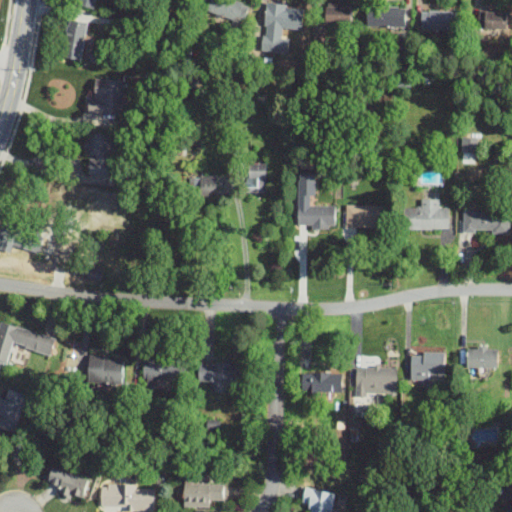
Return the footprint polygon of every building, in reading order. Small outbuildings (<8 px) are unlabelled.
[(95,0),(76,0),(75,4),(93,9),(95,0)] [(241,25),(249,7),(233,0),(211,0),(207,10),(241,25)] [(304,6),(266,5),(264,52),(288,53),(288,39),(283,39),(283,28),(303,29),(304,6)] [(325,25),(350,25),(350,7),(325,7),(325,25)] [(403,28),(403,7),(367,7),(367,28),(403,28)] [(490,28),(489,9),(474,9),(475,28),(490,28)] [(457,12),(421,12),(421,32),(457,32),(457,12)] [(505,13),(483,13),(483,29),(505,29),(505,13)] [(87,23),(69,20),(62,59),(80,62),(87,23)] [(123,115),(123,81),(94,81),(94,99),(88,99),(88,115),(123,115)] [(110,135),(86,134),(85,172),(109,173),(110,135)] [(478,137),(462,137),(461,162),(476,163),(478,137)] [(245,188),(255,187),(255,193),(265,192),(264,163),(245,163),(245,188)] [(334,205),(308,205),(309,196),(313,196),(313,173),(296,173),(296,225),(311,225),(311,228),(334,228),(334,205)] [(214,176),(191,177),(192,197),(215,196),(214,176)] [(438,198),(420,198),(420,207),(401,206),(401,229),(447,230),(448,207),(438,207),(438,198)] [(344,227),(383,228),(384,206),(345,205),(344,227)] [(462,230),(508,232),(509,212),(463,210),(462,230)] [(38,253),(41,236),(26,233),(23,250),(38,253)] [(0,250),(7,253),(12,239),(0,234),(0,250)] [(54,338),(0,322),(0,364),(5,366),(11,344),(49,355),(54,338)] [(122,357),(87,357),(88,335),(72,335),(72,345),(77,345),(77,358),(84,358),(84,381),(122,381),(122,357)] [(497,349),(465,348),(465,369),(469,369),(469,378),(488,378),(488,369),(496,369),(497,349)] [(408,353),(409,380),(428,380),(428,375),(444,374),(443,353),(408,353)] [(157,384),(157,379),(172,378),(171,360),(137,362),(138,385),(157,384)] [(197,362),(196,380),(209,381),(208,390),(223,391),(224,384),(233,384),(234,363),(197,362)] [(395,368),(354,367),(354,392),(394,393),(395,368)] [(340,390),(340,371),(299,372),(299,390),(340,390)] [(0,396),(0,427),(11,430),(22,392),(6,387),(3,398),(0,396)] [(52,491),(81,502),(89,478),(56,467),(52,476),(57,478),(52,491)] [(214,506),(214,497),(224,497),(224,484),(197,484),(197,473),(184,473),(184,506),(214,506)] [(155,482),(101,482),(101,509),(155,509),(155,482)] [(310,511),(333,511),(337,492),(305,486),(302,502),(312,504),(310,511)]
